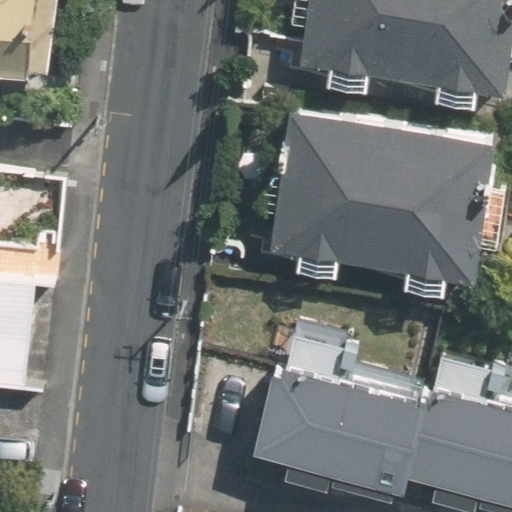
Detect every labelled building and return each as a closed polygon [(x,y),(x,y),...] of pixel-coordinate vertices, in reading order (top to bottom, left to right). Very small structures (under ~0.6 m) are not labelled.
[(0,0),(0,65),(61,71),(67,0),(0,0)] [(442,67),(438,91),(480,97),(483,72),(511,76),(511,0),(310,0),(305,49),(330,52),(327,74),(371,80),(374,58),(442,67)] [(412,254),(408,279),(451,285),(454,260),(483,264),(501,131),(293,102),(275,235),(304,239),(301,260),(346,266),(349,245),(412,254)] [(0,374),(33,376),(38,276),(61,278),(63,244),(50,243),(54,174),(69,174),(76,119),(0,110),(0,374)] [(283,319),(260,449),(415,476),(416,467),(511,484),(511,387),(502,386),(507,357),(442,346),(437,374),(356,360),(360,332),(283,319)]
